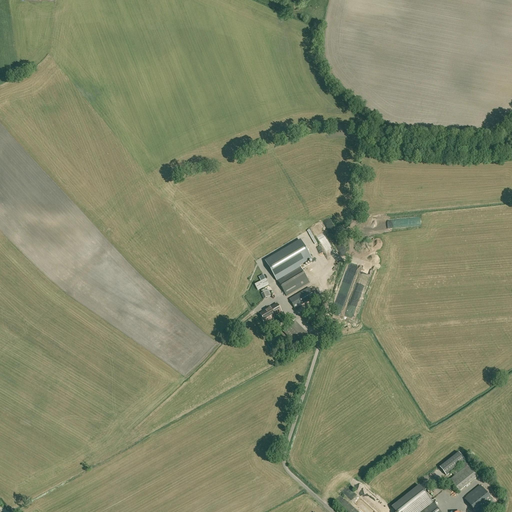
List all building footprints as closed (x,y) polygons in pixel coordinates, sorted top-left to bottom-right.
[(286,297),(309,283),(299,266),(288,272),(284,267),(273,274),(286,297)] [(268,285),(265,279),(255,285),(257,290),(268,285)] [(309,288),(289,300),(295,309),(315,298),(309,288)] [(261,291),(262,294),(261,294),(263,300),(271,296),(269,293),(270,293),(269,290),(266,292),(265,289),(261,291)] [(281,312),(277,304),(271,308),(270,307),(264,310),(265,311),(260,314),(262,318),(261,319),(265,325),(275,319),(274,318),(276,317),(275,316),(281,312)] [(293,321),(282,332),(297,347),(308,336),(293,321)] [(280,333),(267,341),(273,350),(285,341),(280,333)] [(458,453),(439,467),(446,475),(465,461),(458,453)] [(451,473),(454,476),(449,480),(459,492),(478,477),(465,461),(456,469),(451,473)] [(395,511),(439,511),(419,486),(392,508),(395,511)] [(474,511),(482,511),(494,503),(481,487),(465,500),(474,511)]
